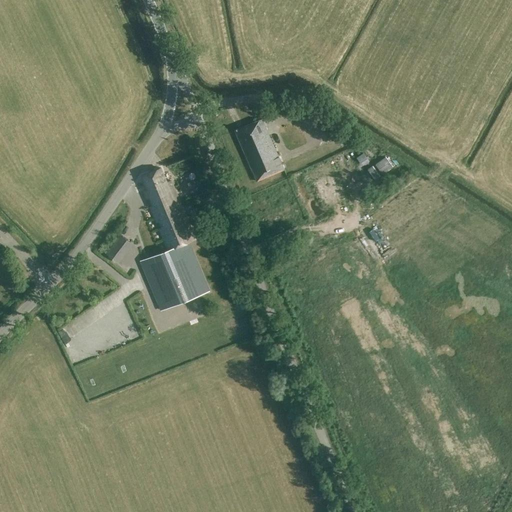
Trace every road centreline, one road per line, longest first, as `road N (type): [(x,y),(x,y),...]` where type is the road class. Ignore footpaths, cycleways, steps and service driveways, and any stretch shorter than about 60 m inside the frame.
road 1 (unclassified): [(354,511),(199,118)]
road 2 (tertiary): [(0,335),(81,251),(162,132)]
